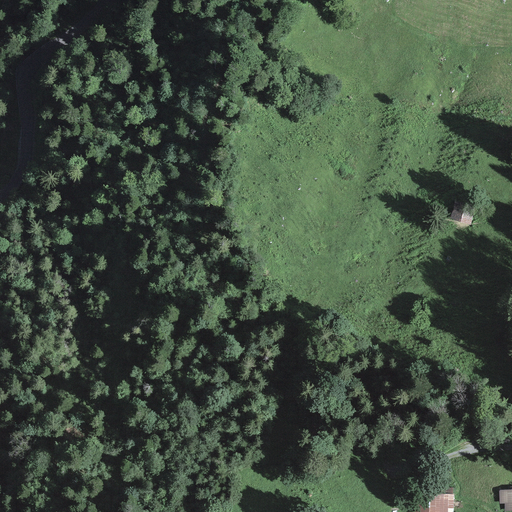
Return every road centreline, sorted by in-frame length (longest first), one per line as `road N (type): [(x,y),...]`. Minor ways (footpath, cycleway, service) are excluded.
road 1 (tertiary): [(106,0),(34,59),(24,86),(24,167),(0,196)]
road 2 (track): [(511,448),(456,448),(388,470)]
